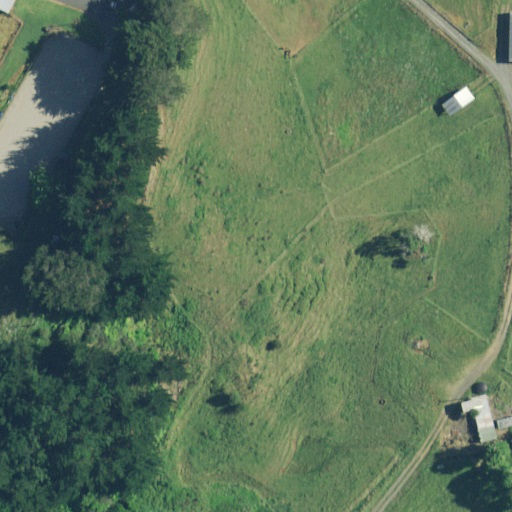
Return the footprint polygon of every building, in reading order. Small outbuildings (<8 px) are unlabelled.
[(14,0),(0,0),(0,8),(9,13),(14,0)] [(475,98),(467,86),(443,104),(451,116),(475,98)] [(70,205),(61,202),(54,220),(63,223),(70,205)] [(487,394),(473,397),(461,400),(464,413),(476,411),(483,441),(497,438),(487,394)] [(511,416),(497,420),(499,428),(511,424),(511,416)]
